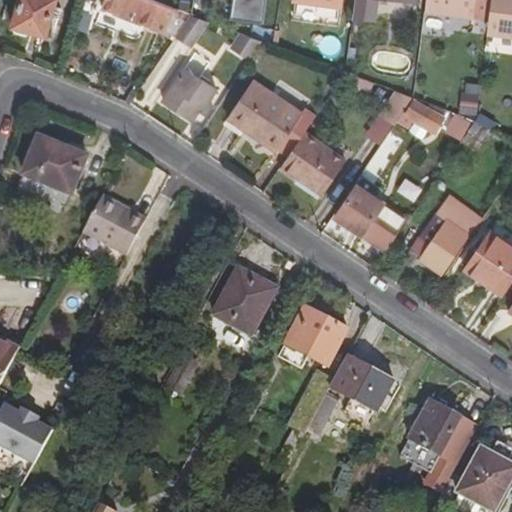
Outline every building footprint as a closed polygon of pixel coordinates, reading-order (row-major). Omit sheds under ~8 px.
[(45,36),(55,0),(19,0),(12,26),(45,36)] [(177,8),(156,0),(105,0),(103,6),(168,31),(177,8)] [(192,8),(192,0),(180,0),(180,7),(192,8)] [(203,18),(204,0),(192,0),(192,8),(191,13),(203,18)] [(406,0),(409,0),(355,0),(354,15),(374,17),(375,0),(406,0)] [(477,18),(478,0),(425,0),(424,11),(477,18)] [(511,37),(511,0),(490,0),(486,34),(511,37)] [(192,48),(210,20),(203,18),(191,13),(176,36),(192,48)] [(263,40),(275,44),(277,26),(268,23),(256,18),(256,17),(243,15),(240,31),(242,32),(263,40)] [(353,19),(351,33),(360,34),(362,21),(353,19)] [(253,56),(263,40),(242,32),(231,48),(251,60),(253,56)] [(360,34),(351,33),(348,59),(360,61),(363,35),(360,34)] [(206,108),(217,90),(184,68),(163,100),(193,120),(202,106),(206,108)] [(342,78),(343,76),(334,70),(322,84),(333,91),(342,78)] [(375,82),(346,72),(343,76),(342,78),(356,84),(355,86),(371,92),(375,82)] [(296,122),(302,112),(254,78),(229,116),(277,149),(280,146),(290,154),(304,133),(307,129),(296,122)] [(412,97),(413,96),(395,90),(379,114),(380,114),(394,124),(403,111),(412,97)] [(444,117),(412,97),(403,111),(415,119),(435,131),(444,117)] [(475,120),(478,101),(468,101),(465,116),(475,120)] [(307,129),(318,112),(307,105),(302,112),(296,122),(307,129)] [(415,119),(403,111),(394,124),(407,131),(415,119)] [(380,146),(394,124),(380,114),(365,136),(380,146)] [(492,132),(475,120),(455,150),(472,162),(492,132)] [(66,207),(88,153),(38,132),(16,187),(66,207)] [(375,182),(402,140),(389,132),(363,174),(375,182)] [(325,193),(346,162),(304,133),(290,154),(280,169),(300,183),(304,178),(325,193)] [(325,193),(304,178),(300,183),(321,198),(325,193)] [(397,192),(416,203),(424,188),(405,178),(397,192)] [(388,251),(409,219),(356,184),(336,215),(388,251)] [(444,274),(487,211),(453,189),(412,249),(422,256),(419,259),(444,274)] [(125,255),(146,218),(103,194),(83,231),(125,255)] [(502,294),(511,279),(511,244),(488,228),(466,261),(488,276),(484,281),(502,294)] [(488,276),(466,261),(463,267),(484,281),(488,276)] [(250,335),(278,286),(240,264),(213,313),(250,335)] [(324,367),(345,328),(308,307),(287,346),(324,367)] [(0,381),(13,358),(16,353),(0,343),(0,381)] [(46,366),(52,354),(41,348),(35,360),(46,366)] [(191,371),(196,362),(182,354),(177,363),(191,371)] [(375,413),(393,380),(346,354),(333,378),(329,386),(375,413)] [(177,396),(191,371),(177,363),(163,387),(177,396)] [(329,386),(333,378),(321,372),(286,434),(291,436),(281,454),(289,458),(329,386)] [(437,456),(459,417),(428,400),(406,439),(437,456)] [(0,451),(29,468),(49,432),(34,424),(34,420),(18,411),(15,414),(1,405),(0,406),(0,451)] [(455,466),(468,442),(478,425),(465,417),(442,459),(455,466)] [(488,511),(493,511),(511,479),(511,465),(507,463),(511,452),(511,449),(496,441),(489,453),(468,442),(455,466),(452,473),(462,479),(454,493),(459,496),(488,511)] [(427,485),(441,493),(452,473),(455,466),(442,459),(427,485)] [(462,479),(452,473),(441,493),(439,496),(436,501),(451,510),(459,496),(454,493),(462,479)]
